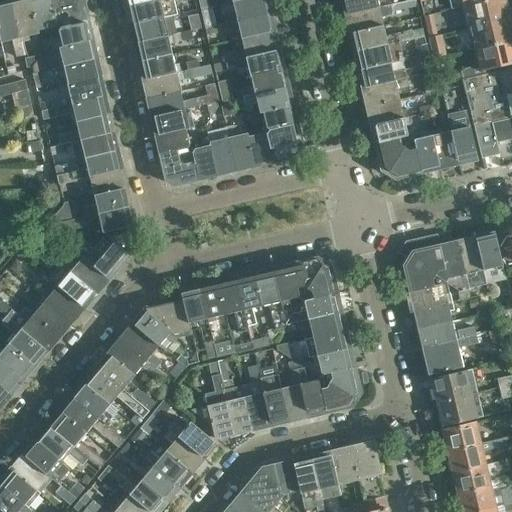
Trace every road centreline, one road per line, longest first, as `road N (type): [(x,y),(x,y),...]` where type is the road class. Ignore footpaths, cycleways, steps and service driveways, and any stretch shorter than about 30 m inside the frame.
road 1 (residential): [(0,449),(126,293),(160,267)]
road 2 (residential): [(195,511),(237,460),(398,418)]
road 3 (residential): [(152,213),(103,0)]
road 4 (residential): [(160,267),(359,224)]
road 5 (residential): [(398,418),(359,224)]
road 6 (residential): [(152,213),(344,168)]
road 7 (residential): [(344,168),(304,0)]
road 8 (residential): [(359,224),(511,190)]
